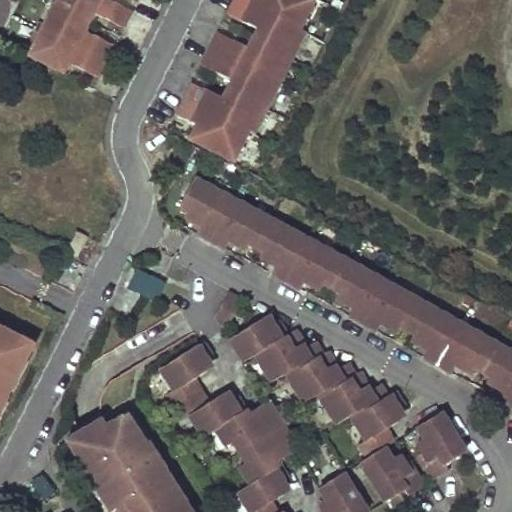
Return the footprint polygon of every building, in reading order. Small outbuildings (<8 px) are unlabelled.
[(53,0),(26,53),(59,69),(95,0),(53,0)] [(110,0),(102,0),(96,13),(120,26),(129,9),(110,0)] [(191,85),(175,115),(194,125),(204,130),(198,143),(231,159),(245,130),(250,133),(300,32),(295,29),(310,0),(309,0),(232,0),(225,15),(255,29),(245,49),(215,35),(200,66),(230,81),(220,99),(191,85)] [(87,31),(70,63),(95,75),(111,43),(87,31)] [(204,130),(194,125),(188,138),(198,143),(204,130)] [(511,355),(192,180),(177,208),(185,212),(185,214),(185,216),(185,218),(187,220),(190,222),(193,221),(196,220),(197,218),(202,221),(199,226),(195,234),(223,249),(228,242),(231,236),(236,239),(235,241),(235,244),(236,246),(238,247),(240,249),(243,249),(246,247),(247,245),(261,252),(260,256),(262,260),(268,262),(271,258),(277,261),(274,266),(270,274),(299,289),(303,282),(306,277),(311,280),(311,282),(311,284),(311,286),(313,287),(314,288),(316,289),(319,289),(321,288),(322,286),(337,294),(337,296),(337,298),(338,300),(341,303),(344,304),(347,303),(349,301),(354,303),(351,308),(347,316),(375,332),(379,324),(382,320),(387,323),(387,325),(387,327),(390,330),(393,331),(396,330),(399,328),(414,336),(413,340),(413,342),(415,344),(417,345),(420,345),(423,344),(424,343),(428,346),(426,350),(421,357),(450,373),(454,366),(457,361),(463,364),(462,366),(462,368),(463,370),(464,371),(466,372),(469,372),(471,371),(474,369),(489,378),(488,380),(487,381),(487,383),(489,386),(492,388),(495,388),(497,387),(499,384),(505,387),(502,392),(497,399),(511,407),(511,355)] [(86,238),(75,232),(63,255),(75,260),(86,238)] [(236,239),(231,236),(228,242),(238,247),(236,246),(235,244),(235,241),(236,239)] [(268,262),(265,261),(274,266),(277,261),(271,258),(270,260),(268,262)] [(161,282),(150,277),(143,292),(155,296),(161,282)] [(240,303),(226,294),(213,316),(218,323),(226,328),(240,303)] [(263,320),(228,341),(242,362),(253,355),(271,384),(286,376),(304,405),(318,397),(337,428),(350,420),(364,443),(358,447),(366,460),(359,464),(384,504),(404,491),(407,497),(421,488),(406,463),(402,466),(399,462),(398,462),(398,461),(397,461),(397,460),(396,460),(395,460),(394,460),(393,460),(392,460),(389,462),(382,450),(390,445),(384,434),(399,424),(402,420),(401,417),(399,413),(403,410),(393,393),(385,398),(378,386),(367,393),(363,389),(366,388),(358,374),(352,376),(345,365),(334,372),(332,368),(334,367),(325,353),(320,355),(313,344),(302,351),(298,346),(301,345),(293,332),(284,337),(276,322),(269,323),(266,321),(263,320)] [(387,325),(387,323),(382,320),(379,324),(390,330),(387,327),(387,325)] [(0,404),(8,389),(13,379),(8,376),(16,361),(21,364),(28,349),(2,336),(0,340),(0,404)] [(210,358),(201,344),(159,370),(172,391),(166,395),(174,409),(182,422),(188,418),(201,441),(214,432),(224,449),(231,444),(244,465),(237,469),(248,488),(235,495),(245,511),(272,511),(269,507),(276,502),(285,495),(285,491),(283,487),(287,484),(276,466),(282,462),(284,465),(298,457),(265,403),(252,412),(253,414),(248,418),(235,398),(230,401),(228,397),(225,395),(221,396),(206,404),(192,381),(206,374),(208,370),(208,366),(205,361),(210,358)] [(21,364),(16,361),(8,376),(13,379),(8,389),(13,392),(27,366),(21,364)] [(462,366),(463,364),(457,361),(454,366),(464,371),(463,370),(462,368),(462,366)] [(492,388),(502,392),(505,387),(499,384),(497,387),(495,388),(492,388)] [(463,454),(438,414),(416,428),(423,440),(421,441),(419,444),(419,449),(422,453),(417,456),(433,481),(447,472),(444,466),(463,454)] [(83,438),(68,447),(83,471),(87,469),(102,494),(99,497),(99,498),(108,511),(111,511),(117,508),(123,505),(126,511),(182,511),(163,481),(160,483),(155,475),(159,469),(158,462),(146,444),(142,447),(124,417),(105,429),(101,421),(80,434),(83,438)] [(83,438),(80,434),(78,431),(64,440),(68,447),(83,438)] [(83,471),(80,473),(96,500),(99,498),(99,497),(102,494),(87,469),(83,471)] [(363,511),(342,476),(319,489),(326,502),(324,503),(321,506),(322,510),(323,511),(363,511)]
